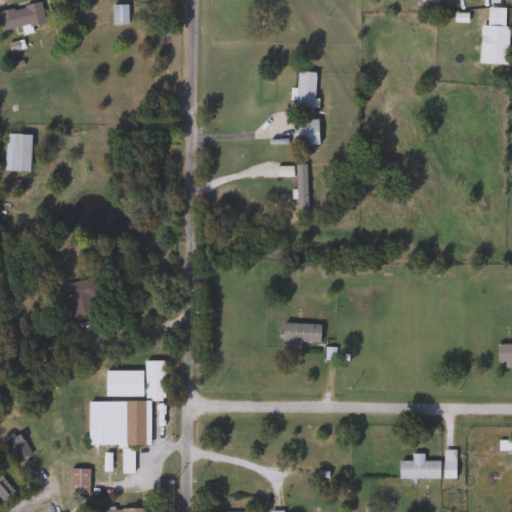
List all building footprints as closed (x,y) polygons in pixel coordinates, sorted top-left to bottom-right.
[(0,11),(37,3),(42,26),(19,31),(18,27),(0,30),(0,11)] [(124,5),(124,24),(109,24),(109,5),(124,5)] [(477,25),(484,26),(484,8),(505,8),(503,65),(476,64),(477,25)] [(293,109),(293,73),(311,73),(311,109),(293,109)] [(314,120),(314,146),(290,146),(290,120),(314,120)] [(26,172),(1,172),(2,134),(27,135),(26,172)] [(69,323),(62,283),(91,278),(98,318),(69,323)] [(298,342),(298,349),(278,348),(280,323),(317,325),(317,343),(298,342)] [(511,365),(493,365),(493,344),(511,344),(511,365)] [(160,361),(160,397),(141,397),(141,361),(160,361)] [(102,371),(138,371),(138,397),(102,397),(102,371)] [(142,445),(85,445),(84,402),(141,401),(142,445)] [(27,455),(15,461),(4,440),(17,433),(27,455)] [(511,441),(511,451),(495,451),(495,441),(511,441)] [(118,473),(118,449),(130,449),(130,473),(118,473)] [(408,461),(408,453),(420,453),(420,461),(435,461),(435,479),(396,479),(396,461),(408,461)] [(85,493),(67,493),(67,469),(85,469),(85,493)] [(0,480),(10,493),(0,500),(0,480)]
